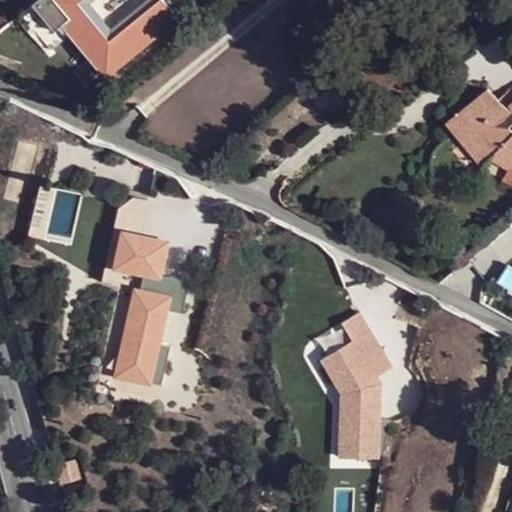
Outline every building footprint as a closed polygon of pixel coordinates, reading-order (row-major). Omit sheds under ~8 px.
[(63,24),(107,76),(180,17),(165,0),(161,0),(111,40),(79,1),(80,0),(36,0),(33,3),(56,30),(63,24)] [(92,0),(80,0),(79,1),(111,40),(161,0),(145,0),(111,28),(90,2),(92,0)] [(363,0),(332,0),(344,15),(363,0)] [(364,0),(374,11),(381,7),(374,0),(364,0)] [(374,0),(381,7),(386,12),(399,0),(374,0)] [(72,51),(56,30),(33,3),(26,10),(63,57),(72,51)] [(98,83),(107,76),(63,24),(56,30),(72,51),(98,83)] [(497,124),(511,112),(511,110),(488,88),(448,122),(464,143),(474,134),(491,156),(490,159),(511,170),(511,134),(507,139),(497,124)] [(511,112),(497,124),(507,139),(511,134),(511,112)] [(483,166),(490,159),(491,156),(474,134),(464,143),(483,166)] [(164,275),(170,239),(118,229),(109,279),(130,283),(113,379),(157,387),(171,311),(183,313),(189,280),(164,275)] [(335,459),(380,458),(379,316),(347,317),(347,349),(335,349),(335,459)] [(75,459),(53,465),(59,486),(81,480),(75,459)]
